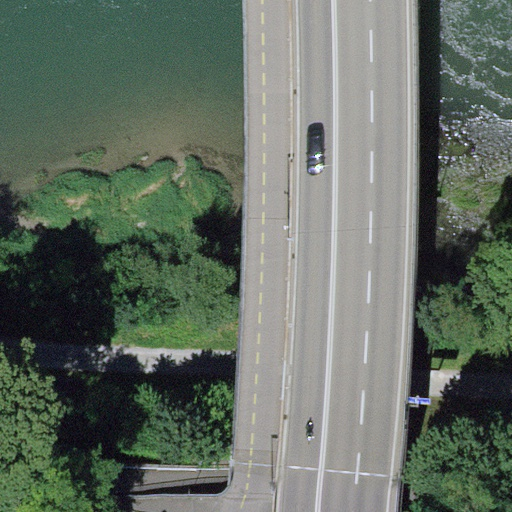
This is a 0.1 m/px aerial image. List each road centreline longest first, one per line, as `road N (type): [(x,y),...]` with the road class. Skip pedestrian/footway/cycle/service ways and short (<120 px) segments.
road 1 (track): [(0,359),(511,386)]
road 2 (primary): [(335,0),(322,511)]
